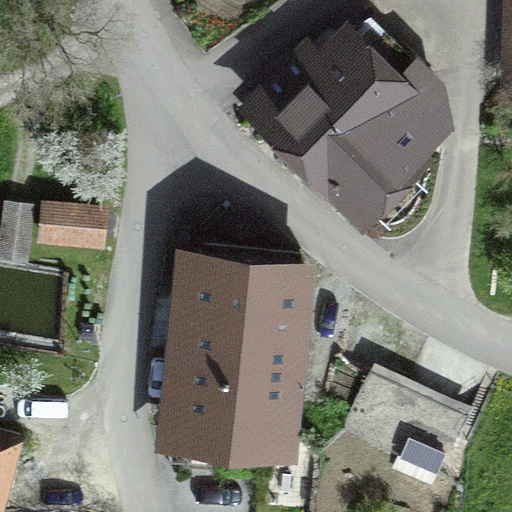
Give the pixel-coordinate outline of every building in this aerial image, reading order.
[(441,93),(376,27),(317,80),(306,69),(254,119),(372,240),(436,173),(414,155),(437,131),(441,93)] [(34,203),(2,197),(0,210),(0,254),(24,259),(34,203)] [(106,204),(43,199),(40,239),(103,244),(106,204)] [(310,258),(187,245),(167,433),(290,446),(310,258)] [(62,274),(0,263),(0,329),(58,340),(62,274)] [(338,325),(392,357),(410,327),(356,296),(338,325)] [(2,511),(16,461),(0,457),(0,511),(2,511)]
